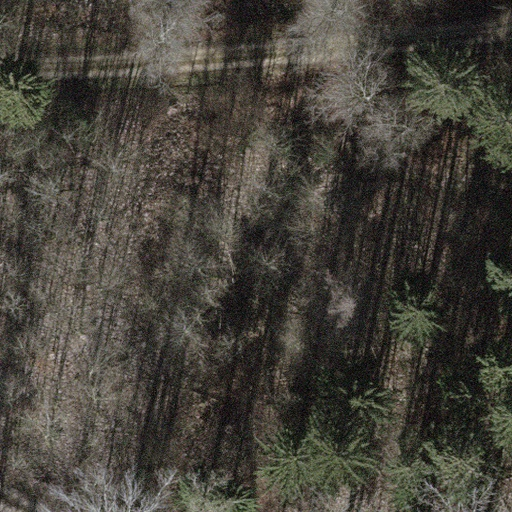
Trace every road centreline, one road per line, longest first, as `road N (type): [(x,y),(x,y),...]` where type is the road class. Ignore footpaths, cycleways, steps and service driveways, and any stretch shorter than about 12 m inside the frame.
road 1 (track): [(511,21),(177,59),(0,65)]
road 2 (track): [(177,59),(301,117),(451,170),(511,180)]
